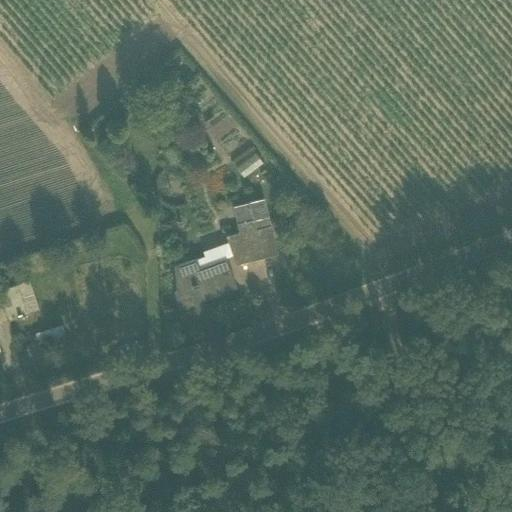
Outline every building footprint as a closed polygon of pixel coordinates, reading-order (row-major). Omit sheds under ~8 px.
[(163,70),(163,90),(180,91),(180,70),(163,70)] [(226,237),(235,265),(277,254),(270,226),(256,230),(253,220),(236,224),(239,233),(226,237)] [(197,301),(236,288),(225,258),(199,267),(196,259),(174,267),(176,292),(174,292),(182,316),(201,310),(197,301)] [(34,281),(41,307),(71,299),(64,273),(34,281)] [(27,281),(0,288),(0,289),(7,314),(34,305),(27,281)]
